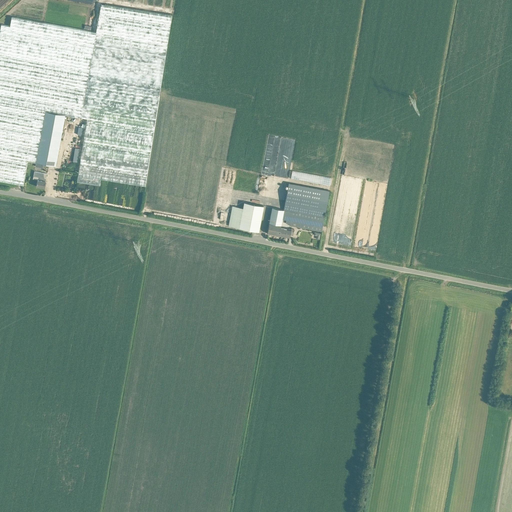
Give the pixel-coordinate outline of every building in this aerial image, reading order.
[(85,128),(77,181),(100,185),(101,179),(145,186),(172,15),(101,4),(96,32),(81,117),(87,118),(86,124),(85,128)] [(0,180),(23,185),(28,161),(36,163),(40,163),(43,164),(56,166),(65,115),(81,117),(96,32),(12,17),(10,26),(1,25),(0,29),(0,180)] [(273,170),(275,156),(266,155),(264,169),(273,170)] [(334,180),(335,173),(296,166),(295,173),(334,180)] [(34,171),(33,179),(37,180),(36,186),(44,188),(47,173),(34,171)] [(311,181),(293,178),(292,182),(294,182),(294,183),(310,186),(311,181)] [(272,208),(270,219),(267,233),(290,237),(290,235),(293,235),(294,229),(291,228),(291,229),(281,227),(282,219),(286,220),(286,221),(290,222),(290,226),(322,232),(329,191),(288,183),(283,210),(272,208)] [(231,221),(230,226),(259,232),(260,227),(264,208),(264,206),(263,206),(246,202),(244,202),(243,204),(243,208),(234,206),(231,221)]
